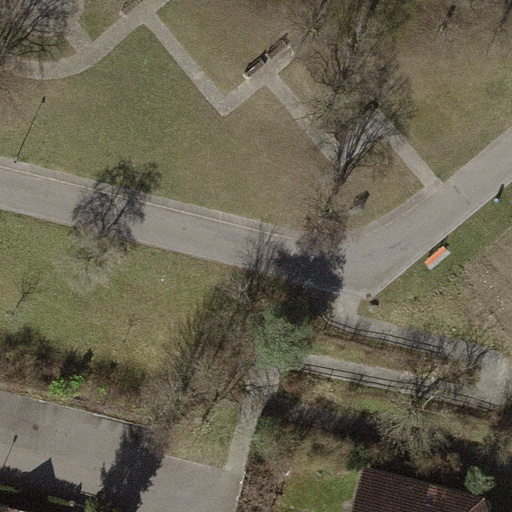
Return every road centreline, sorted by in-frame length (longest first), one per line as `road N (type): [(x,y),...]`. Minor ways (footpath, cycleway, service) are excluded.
road 1 (residential): [(511,156),(382,261),(355,269),(0,187)]
road 2 (residential): [(0,461),(198,511)]
